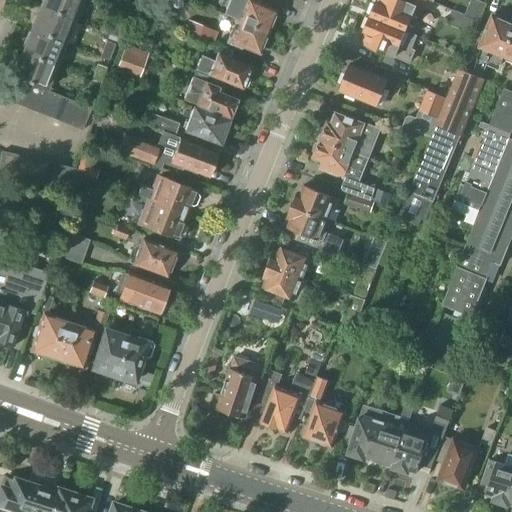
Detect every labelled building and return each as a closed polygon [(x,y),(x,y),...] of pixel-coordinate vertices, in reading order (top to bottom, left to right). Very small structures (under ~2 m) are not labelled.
[(43,0),(41,6),(43,7),(42,9),(74,22),(82,0),(43,0)] [(135,10),(138,0),(129,0),(126,7),(135,10)] [(230,0),(224,14),(237,20),(269,33),(278,12),(261,5),(262,2),(257,0),(230,0)] [(371,18),(406,32),(406,31),(417,6),(401,0),(380,0),(379,4),(377,3),(371,18)] [(472,0),(465,16),(479,22),(486,5),(474,0),(472,0)] [(37,17),(32,30),(34,30),(33,32),(65,45),(74,22),(42,9),(39,18),(37,17)] [(115,17),(107,36),(117,40),(124,21),(115,17)] [(367,33),(363,43),(410,63),(415,51),(411,49),(417,35),(406,31),(406,32),(371,18),(365,32),(367,33)] [(432,137),(409,193),(398,220),(419,228),(422,219),(424,220),(425,217),(428,218),(435,203),(434,203),(484,80),(482,79),(488,64),(499,69),(504,57),(511,37),(511,25),(493,18),(481,47),(482,48),(477,60),(479,61),(473,75),(460,70),(448,100),(432,137)] [(231,35),(227,44),(231,46),(242,51),(244,46),(261,53),(269,33),(237,20),(231,35)] [(184,32),(213,43),(216,33),(188,22),(184,32)] [(28,40),(23,52),(25,53),(24,55),(56,68),(65,45),(33,32),(30,40),(28,40)] [(106,41),(100,58),(109,62),(115,45),(106,41)] [(149,53),(128,45),(116,75),(137,84),(149,53)] [(242,89),(243,87),(246,86),(249,79),(247,76),(251,68),(218,54),(215,62),(201,56),(195,69),(242,89)] [(19,63),(14,75),(16,75),(15,78),(26,82),(37,87),(47,91),(56,68),(24,55),(21,64),(19,63)] [(380,67),(393,72),(397,62),(385,57),(380,67)] [(100,85),(106,68),(97,64),(91,81),(100,85)] [(342,91),(379,106),(389,81),(352,66),(342,91)] [(230,119),(232,115),(235,114),(238,107),(236,104),(238,101),(219,93),(220,89),(192,77),(182,99),(230,119)] [(26,82),(17,105),(28,110),(37,87),(26,82)] [(37,87),(28,110),(39,114),(47,91),(37,87)] [(88,88),(82,105),(92,109),(98,92),(88,88)] [(511,93),(505,90),(490,128),(511,136),(511,132),(511,93)] [(47,91),(39,114),(51,119),(60,96),(47,91)] [(409,113),(403,126),(432,137),(448,100),(429,93),(421,112),(419,111),(418,114),(414,115),(409,113)] [(60,96),(51,119),(62,123),(71,100),(60,96)] [(71,100),(62,123),(73,127),(82,105),(71,100)] [(82,105),(73,127),(84,132),(92,109),(82,105)] [(186,131),(220,144),(223,137),(226,138),(232,123),(229,122),(195,108),(186,131)] [(329,122),(322,141),(355,154),(370,159),(381,130),(334,111),(330,123),(329,122)] [(147,126),(164,133),(164,132),(174,136),(179,124),(152,113),(147,126)] [(451,209),(466,215),(464,222),(474,226),(482,207),(509,139),(511,136),(490,128),(466,186),(461,184),(451,209)] [(163,162),(182,170),(183,168),(209,178),(218,155),(174,137),(174,136),(164,132),(164,133),(158,148),(123,134),(119,142),(108,138),(105,146),(161,167),(163,162)] [(474,226),(442,305),(472,317),(494,263),(500,265),(508,247),(507,247),(511,234),(511,139),(509,139),(482,207),(474,226)] [(322,141),(314,160),(324,164),(322,170),(344,179),(341,189),(371,200),(375,188),(361,182),(370,159),(355,154),(322,141)] [(0,176),(8,178),(14,155),(1,152),(0,157),(0,176)] [(14,155),(8,178),(20,181),(26,158),(14,155)] [(93,159),(83,155),(76,172),(97,180),(101,171),(90,167),(93,159)] [(26,158),(20,181),(32,184),(38,161),(26,158)] [(38,161),(32,184),(44,187),(50,164),(38,161)] [(50,164),(44,187),(56,190),(61,166),(50,164)] [(76,170),(61,166),(56,190),(68,193),(75,172),(76,170)] [(90,178),(75,172),(68,193),(82,197),(90,178)] [(140,190),(138,196),(151,201),(186,214),(190,205),(192,206),(196,205),(199,197),(197,194),(195,193),(196,190),(160,176),(154,192),(142,188),(141,190),(140,190)] [(131,201),(136,189),(125,185),(120,197),(131,201)] [(298,192),(293,206),(328,220),(333,209),(337,210),(341,200),(303,185),(300,193),(298,192)] [(151,201),(141,225),(176,239),(177,236),(180,237),(184,236),(187,228),(185,225),(182,224),(186,214),(151,201)] [(289,220),(286,227),(299,233),(296,242),(322,251),(322,250),(338,256),(344,239),(328,233),(328,232),(324,231),(328,220),(293,206),(287,219),(289,220)] [(129,231),(116,226),(113,235),(125,240),(129,231)] [(62,243),(86,252),(90,240),(66,232),(62,243)] [(127,261),(134,264),(134,265),(167,278),(176,252),(143,240),(139,250),(132,248),(127,261)] [(274,253),(269,266),(304,279),(308,269),(309,269),(313,270),(317,260),(318,260),(322,251),(296,242),(293,251),(279,246),(276,254),(274,253)] [(86,252),(62,243),(58,256),(81,264),(86,252)] [(0,342),(12,346),(19,327),(23,328),(28,312),(34,314),(35,310),(37,310),(43,295),(41,294),(48,273),(0,256),(0,342)] [(266,280),(263,287),(300,302),(304,292),(309,280),(304,279),(269,266),(264,279),(266,280)] [(124,289),(119,301),(157,315),(161,303),(165,302),(169,291),(166,288),(135,277),(128,275),(124,289)] [(108,287),(92,281),(88,293),(104,298),(108,287)] [(47,314),(52,298),(43,295),(37,310),(47,314)] [(339,326),(352,332),(365,301),(352,295),(339,326)] [(107,314),(97,311),(92,327),(103,330),(106,321),(108,314),(107,314)] [(35,340),(38,341),(34,351),(57,359),(68,325),(46,317),(43,327),(40,326),(35,340)] [(92,333),(68,325),(57,359),(81,367),(84,357),(86,358),(91,343),(89,342),(92,333)] [(105,330),(92,369),(115,376),(128,338),(105,330)] [(511,337),(503,334),(500,345),(511,348),(511,337)] [(135,340),(128,338),(115,376),(134,383),(142,359),(146,360),(150,357),(154,346),(150,342),(136,337),(135,340)] [(402,344),(385,339),(381,354),(398,359),(402,344)] [(421,362),(420,364),(427,367),(431,355),(417,350),(414,359),(421,362)] [(209,353),(203,372),(214,376),(220,357),(209,353)] [(232,414),(233,417),(239,419),(242,417),(246,418),(263,366),(235,357),(222,397),(215,394),(211,406),(219,408),(218,409),(232,414)] [(293,416),(302,419),(318,380),(315,379),(321,362),(310,358),(305,372),(308,373),(307,376),(297,373),(291,391),(278,386),(283,375),(269,370),(258,400),(270,404),(262,423),(266,425),(267,428),(273,430),(276,428),(279,430),(279,429),(287,432),(293,416)] [(313,413),(304,436),(319,442),(321,445),(326,447),(330,446),(333,447),(347,408),(343,404),(335,401),(330,402),(329,404),(316,399),(315,400),(311,399),(312,396),(323,400),(331,382),(319,377),(318,380),(305,411),(313,413)] [(403,418),(387,413),(373,458),(394,465),(408,422),(410,422),(415,406),(407,403),(403,418)] [(440,405),(433,427),(447,432),(454,410),(450,408),(446,407),(440,405)] [(364,406),(360,418),(349,454),(366,460),(367,456),(373,458),(387,413),(364,406)] [(394,465),(396,465),(394,470),(408,474),(410,470),(417,472),(431,429),(410,422),(408,422),(394,465)] [(490,451),(498,431),(488,427),(480,448),(490,451)] [(449,459),(441,480),(443,480),(443,484),(451,487),(454,484),(464,488),(471,468),(476,470),(483,452),(443,437),(437,454),(449,459)] [(487,495),(494,497),(493,501),(510,506),(511,503),(511,499),(511,455),(508,454),(505,465),(497,463),(487,495)] [(0,491),(0,503),(15,508),(13,511),(52,511),(59,494),(7,477),(4,488),(1,487),(0,491)] [(59,494),(52,511),(85,511),(90,500),(60,490),(59,494)]
